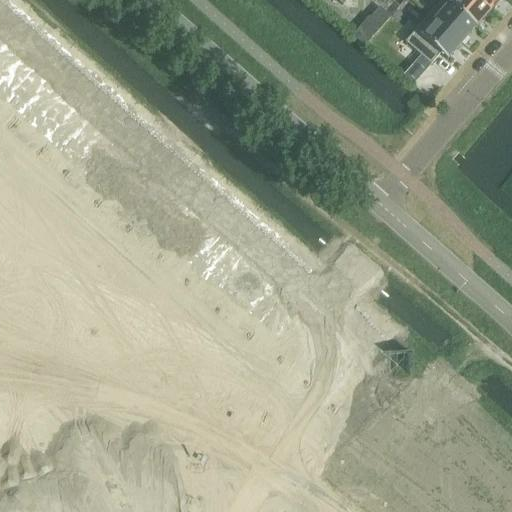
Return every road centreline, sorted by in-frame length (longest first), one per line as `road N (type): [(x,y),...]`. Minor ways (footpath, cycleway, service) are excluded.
road 1 (residential): [(0,2),(352,307),(267,456)]
road 2 (unclassified): [(380,208),(147,0)]
road 3 (unclassified): [(380,208),(511,50)]
road 4 (unclassified): [(511,320),(380,208)]
road 5 (residential): [(0,438),(145,511)]
